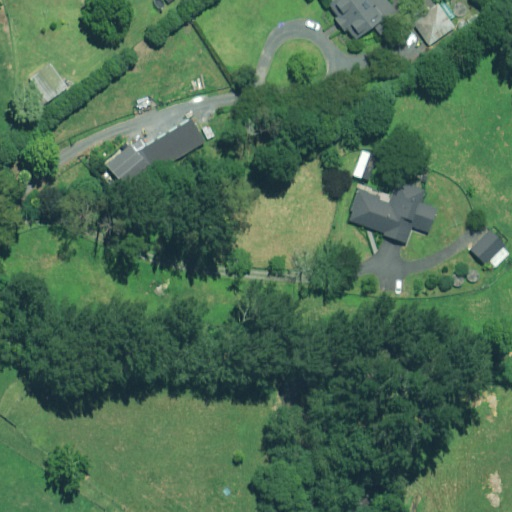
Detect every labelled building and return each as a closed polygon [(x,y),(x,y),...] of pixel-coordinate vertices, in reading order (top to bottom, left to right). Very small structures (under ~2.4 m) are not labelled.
[(380,35),(401,20),(385,0),(333,0),(332,2),(344,18),(337,24),(345,33),(351,28),(359,38),(374,27),(380,35)] [(455,28),(439,6),(413,24),(430,47),(455,28)] [(67,88),(48,63),(29,78),(40,93),(28,102),(36,112),(67,88)] [(148,166),(130,145),(105,165),(123,186),(148,166)] [(348,220),(410,246),(412,239),(409,238),(413,228),(428,234),(438,210),(420,203),(425,192),(399,181),(390,204),(360,191),(348,220)] [(496,268),(510,254),(505,248),(506,246),(490,230),(470,251),(485,266),(489,262),(496,268)] [(467,275),(467,276),(467,278),(467,279),(467,280),(468,281),(469,283),(470,283),(471,284),(472,285),(474,285),(475,285),(477,285),(478,284),(479,283),(480,282),(481,281),(482,280),(482,279),(482,277),(482,276),(482,275),(482,273),(481,272),(480,271),(479,270),(478,270),(477,269),(475,269),(474,269),(472,269),(471,270),(470,270),(469,271),(468,272),(467,274),(467,275)] [(450,280),(450,281),(450,283),(451,284),(451,286),(452,287),(453,288),(454,289),(456,289),(457,290),(459,290),(460,290),(462,289),(463,288),(464,288),(465,286),(466,285),(467,284),(467,282),(467,281),(467,279),(466,278),(466,277),(465,275),(464,274),(462,274),(461,273),(460,273),(458,273),(457,273),(455,273),(454,274),(453,275),(452,276),(451,277),(450,279),(450,280)]
